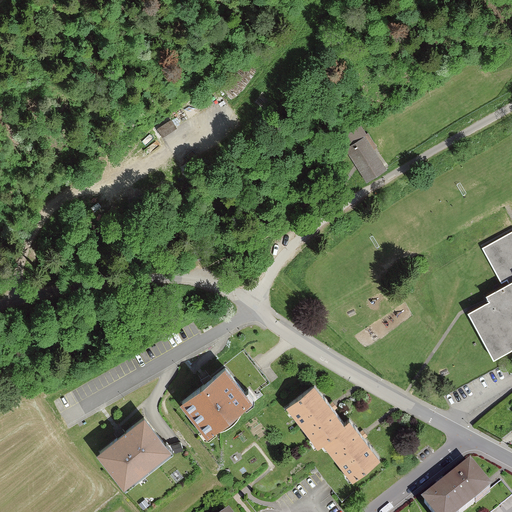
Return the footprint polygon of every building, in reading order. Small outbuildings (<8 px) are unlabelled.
[(385,168),(364,136),(346,148),(366,180),(385,168)] [(511,231),(481,248),(501,284),(507,281),(509,284),(486,297),(487,299),(488,303),(467,314),(493,362),(511,351),(511,231)] [(179,401),(203,435),(250,399),(226,365),(179,401)] [(343,422),(312,383),(286,404),(316,443),(343,422)] [(138,415),(95,451),(128,490),(171,455),(138,415)] [(379,457),(349,418),(322,439),(353,478),(379,457)] [(465,511),(492,491),(470,463),(422,502),(429,511),(465,511)]
